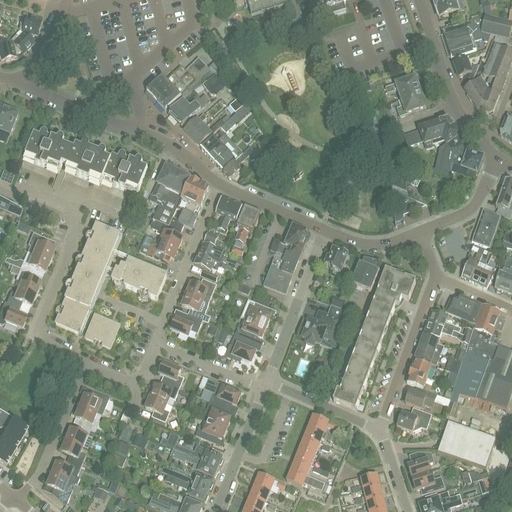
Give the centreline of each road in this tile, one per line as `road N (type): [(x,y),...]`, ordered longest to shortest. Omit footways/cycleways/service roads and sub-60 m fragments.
road 1 (residential): [(86,366),(42,337),(39,326),(79,211)]
road 2 (residential): [(380,429),(436,273)]
road 3 (residential): [(267,382),(324,228)]
road 4 (residential): [(139,132),(127,80),(190,27),(187,0)]
road 5 (residential): [(17,501),(38,475),(86,366)]
road 6 (residential): [(164,323),(220,185)]
road 7 (residential): [(139,132),(22,85)]
